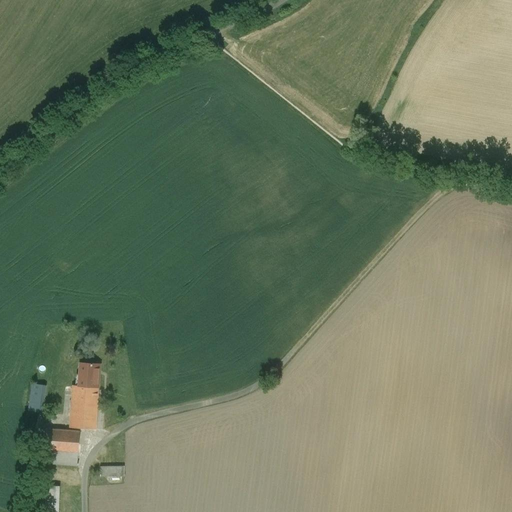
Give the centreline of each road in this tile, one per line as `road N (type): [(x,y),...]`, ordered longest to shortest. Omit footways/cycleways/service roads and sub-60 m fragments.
road 1 (track): [(460,180),(413,213),(260,382),(124,424)]
road 2 (unclassified): [(0,168),(130,65),(280,0)]
